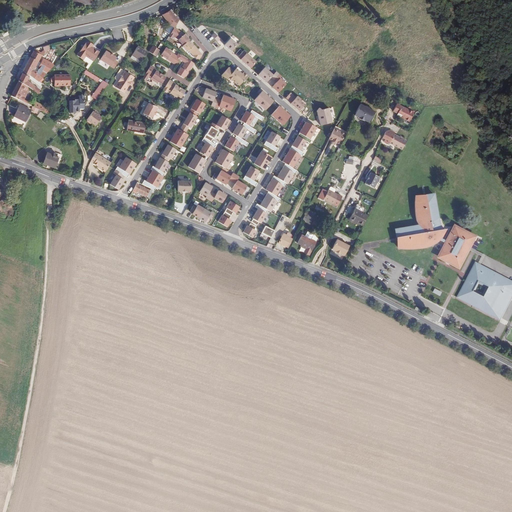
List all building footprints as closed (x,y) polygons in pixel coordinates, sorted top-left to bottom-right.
[(170,11),(162,15),(170,25),(177,19),(170,11)] [(214,23),(214,31),(223,31),(223,37),(232,36),(231,22),(214,23)] [(177,31),(174,29),(169,37),(172,39),(174,37),(178,40),(183,45),(182,46),(187,51),(189,50),(193,55),(193,56),(199,60),(202,55),(194,45),(193,46),(188,41),(189,40),(184,35),(177,30),(177,31)] [(212,36),(217,42),(220,39),(214,33),(212,36)] [(237,45),(230,39),(224,45),(231,51),(237,45)] [(85,56),(93,61),(99,53),(91,48),(92,46),(92,44),(88,42),(86,42),(77,56),(83,60),(85,56)] [(160,49),(153,45),(150,51),(157,55),(160,49)] [(49,49),(48,46),(43,47),(44,51),(41,53),(35,50),(34,52),(41,56),(42,55),(49,49)] [(142,51),(137,47),(132,56),(137,59),(141,61),(147,52),(143,50),(142,51)] [(166,48),(161,54),(167,58),(167,59),(173,63),(173,62),(177,65),(180,59),(186,63),(182,69),(181,68),(177,74),(183,78),(187,72),(188,73),(192,66),(194,63),(179,54),(177,57),(171,53),(172,52),(166,48)] [(250,68),(256,62),(246,54),(247,53),(244,50),(238,56),(241,59),(240,60),(250,68)] [(34,52),(33,51),(30,57),(24,70),(23,71),(21,75),(27,79),(28,77),(30,75),(38,80),(39,81),(46,74),(38,69),(35,72),(33,71),(41,56),(34,52)] [(116,58),(105,51),(100,60),(114,69),(118,62),(115,60),(116,58)] [(244,82),(248,77),(243,72),(241,74),(236,69),(233,72),(228,67),(221,75),(226,80),(228,78),(232,81),(239,86),(243,81),(244,82)] [(149,68),(142,79),(146,81),(149,76),(152,77),(151,79),(158,83),(159,82),(162,84),(166,77),(153,69),(153,70),(149,68)] [(273,80),(279,74),(276,72),(273,75),(264,68),(258,75),(266,83),(271,78),(273,80)] [(84,73),(101,83),(103,81),(85,70),(84,73)] [(125,70),(115,88),(124,94),(135,77),(125,70)] [(281,76),(279,74),(273,80),(276,83),(272,87),(278,93),(285,85),(279,79),(281,76)] [(21,75),(18,81),(26,86),(35,93),(38,95),(39,93),(38,92),(39,90),(29,83),(30,82),(28,80),(27,82),(26,81),(27,79),(21,75)] [(30,75),(28,77),(37,83),(38,84),(40,82),(39,81),(38,80),(30,75)] [(69,75),(54,76),(54,86),(70,86),(69,75)] [(26,86),(18,81),(11,96),(23,102),(28,93),(23,90),(26,86)] [(92,96),(96,100),(99,96),(108,84),(103,81),(101,83),(92,96)] [(181,98),(185,92),(172,83),(172,84),(169,82),(163,91),(166,93),(168,90),(171,92),(170,93),(177,97),(178,96),(181,98)] [(216,93),(206,88),(202,98),(213,102),(211,106),(215,107),(218,100),(214,98),(216,93)] [(262,91),(254,100),(265,110),(273,101),(262,91)] [(290,104),(299,111),(305,104),(297,96),(296,98),(290,93),(286,98),(291,103),(290,104)] [(221,101),(218,100),(215,107),(218,109),(219,107),(230,111),(235,100),(223,95),(221,101)] [(69,101),(70,113),(75,113),(75,111),(78,111),(80,110),(80,109),(80,107),(84,107),(84,98),(79,98),(79,100),(75,100),(75,101),(69,101)] [(197,99),(189,112),(196,116),(198,113),(199,114),(205,104),(197,99)] [(148,103),(143,114),(151,118),(154,114),(155,112),(157,108),(148,103)] [(374,112),(360,104),(354,116),(369,123),(374,112)] [(396,104),(393,111),(397,114),(397,115),(409,122),(414,113),(396,104)] [(19,105),(14,116),(25,121),(30,111),(19,105)] [(290,116),(279,106),(271,115),(282,125),(290,116)] [(183,108),(178,115),(183,118),(188,111),(183,108)] [(321,110),(319,108),(317,111),(320,126),(332,123),(328,108),(321,110)] [(264,118),(251,110),(250,113),(246,111),(240,121),(244,123),(248,126),(254,116),(262,121),(264,118)] [(101,119),(92,113),(85,122),(95,129),(101,119)] [(197,117),(190,113),(179,130),(185,133),(189,127),(190,128),(197,117)] [(212,123),(210,126),(210,127),(217,130),(219,127),(224,131),(230,121),(222,116),(216,126),(212,123)] [(128,121),(126,130),(143,133),(145,123),(128,121)] [(316,128),(305,122),(299,133),(297,136),(306,141),(309,144),(311,140),(309,139),(316,128)] [(248,126),(244,123),(242,126),(238,124),(232,134),(236,136),(241,139),(246,129),(254,134),(256,130),(248,126)] [(217,130),(210,127),(204,138),(211,142),(213,139),(218,131),(217,130)] [(188,135),(177,129),(170,142),(180,148),(188,135)] [(336,143),(340,145),(345,134),(334,129),(329,139),(332,141),(332,143),(335,144),(336,143)] [(271,132),(264,145),(276,152),(278,149),(274,146),(280,137),(271,132)] [(402,150),(406,141),(394,134),(389,143),(402,150)] [(241,139),(236,136),(234,139),(230,137),(224,147),(233,152),(239,142),(246,147),(248,143),(241,139)] [(306,141),(297,136),(290,149),(300,155),(302,156),(304,153),(300,151),(306,141)] [(214,149),(216,145),(204,138),(202,141),(205,143),(199,153),(208,158),(213,148),(214,149)] [(176,150),(167,145),(160,158),(167,162),(169,159),(170,160),(176,150)] [(300,155),(290,149),(282,162),(285,164),(292,168),(300,155)] [(233,156),(223,150),(215,163),(225,169),(233,156)] [(254,164),(264,170),(272,157),(261,151),(254,164)] [(53,156),(47,154),(43,163),(55,168),(57,163),(59,163),(61,156),(54,153),(53,156)] [(100,169),(105,172),(110,163),(95,154),(91,161),(94,163),(94,164),(99,167),(101,168),(100,169)] [(206,160),(196,154),(188,167),(198,173),(206,160)] [(136,164),(125,157),(119,168),(117,167),(115,170),(122,175),(127,178),(136,164)] [(167,162),(160,158),(154,167),(153,166),(150,170),(152,171),(163,177),(165,173),(163,172),(168,163),(167,162)] [(292,168),(285,164),(277,178),(286,183),(287,184),(293,174),(295,175),(297,171),(292,168)] [(251,167),(243,179),(255,187),(257,183),(253,181),(259,172),(251,167)] [(122,175),(115,170),(113,173),(116,175),(110,185),(118,190),(124,180),(120,178),(122,175)] [(144,181),(142,185),(154,191),(154,192),(163,177),(152,171),(146,182),(144,181)] [(232,182),(236,175),(233,173),(230,177),(221,171),(216,180),(225,185),(228,180),(232,182)] [(379,177),(371,173),(369,177),(367,180),(365,184),(374,189),(379,177)] [(239,177),(236,175),(232,182),(235,184),(232,189),(242,195),(247,186),(237,181),(239,177)] [(277,178),(274,176),(265,190),(268,192),(276,196),(282,186),(284,187),(286,183),(277,178)] [(191,192),(191,181),(176,180),(176,192),(191,192)] [(137,182),(132,191),(137,194),(138,192),(149,199),(154,191),(142,185),(137,182)] [(212,187),(205,183),(199,192),(207,197),(206,198),(209,200),(213,193),(210,191),(212,187)] [(328,190),(323,200),(333,204),(337,207),(342,197),(334,193),(329,190),(328,190)] [(226,195),(218,191),(216,195),(213,193),(209,200),(212,202),(214,198),(222,203),(226,195)] [(276,196),(268,192),(260,206),(268,211),(270,212),(277,202),(278,203),(280,199),(276,196)] [(438,193),(417,196),(417,204),(418,212),(419,220),(420,225),(397,230),(399,249),(416,249),(429,248),(438,244),(445,238),(451,226),(443,228),(438,193)] [(227,209),(225,212),(231,216),(233,212),(236,214),(240,207),(230,202),(226,208),(227,209)] [(260,206),(257,204),(255,207),(258,209),(252,218),(253,219),(259,222),(261,224),(268,211),(260,206)] [(198,218),(204,209),(197,205),(196,207),(193,205),(190,211),(193,213),(192,214),(198,218)] [(210,213),(204,209),(198,218),(205,222),(208,217),(211,219),(214,213),(211,212),(210,213)] [(354,209),(352,214),(365,221),(367,216),(354,209)] [(316,213),(308,210),(302,221),(310,225),(316,213)] [(231,216),(225,212),(223,216),(222,215),(218,222),(227,228),(231,221),(229,220),(231,216)] [(365,221),(352,214),(349,219),(357,223),(362,226),(365,221)] [(256,227),(250,224),(248,227),(247,226),(243,232),(252,238),(256,231),(254,230),(256,227)] [(478,236),(456,224),(439,258),(461,270),(478,236)] [(274,231),(265,226),(261,233),(271,238),(274,231)] [(301,245),(300,246),(306,249),(303,253),(309,256),(316,242),(310,239),(313,235),(307,232),(305,237),(301,235),(297,243),(301,245)] [(278,243),(288,248),(291,241),(282,236),(278,243)] [(344,252),(333,247),(329,255),(332,257),(332,258),(336,260),(336,259),(340,261),(344,252)] [(511,281),(475,262),(456,297),(500,320),(511,297),(511,281)]
